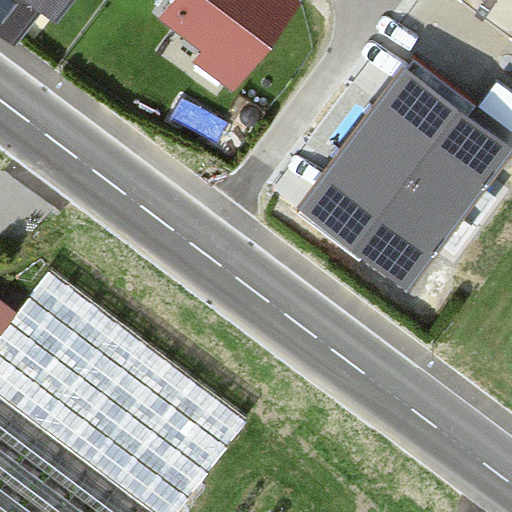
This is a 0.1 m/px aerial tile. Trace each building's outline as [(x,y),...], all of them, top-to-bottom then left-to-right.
[(33,0),(0,0),(0,14),(14,25),(33,0)] [(292,0),(177,0),(169,12),(213,45),(204,57),(233,79),(292,0)] [(511,0),(462,0),(511,37),(511,0)] [(478,102),(427,64),(393,111),(380,101),(356,134),(460,211),(510,145),(469,114),(478,102)] [(511,89),(500,80),(481,104),(511,127),(511,89)] [(344,176),(309,222),(360,260),(369,248),(410,278),(460,211),(356,134),(332,167),(344,176)] [(0,327),(19,303),(0,288),(0,327)]
